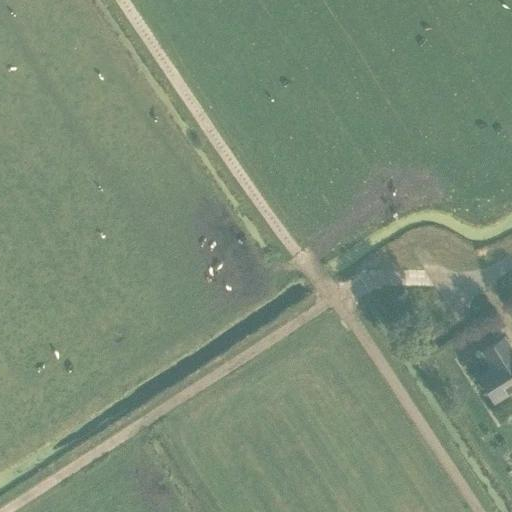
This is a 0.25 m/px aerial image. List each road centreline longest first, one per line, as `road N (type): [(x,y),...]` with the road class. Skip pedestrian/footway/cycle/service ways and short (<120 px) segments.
road 1 (track): [(482,511),(339,297),(294,252),(122,0)]
road 2 (track): [(339,297),(372,280),(469,283)]
